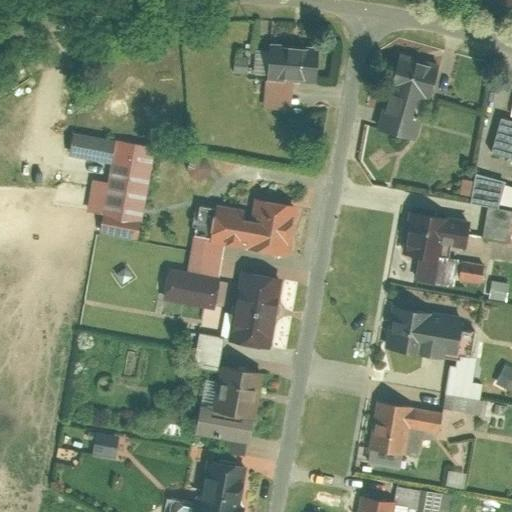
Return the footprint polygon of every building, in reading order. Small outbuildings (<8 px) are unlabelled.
[(266,48),(256,47),(254,72),(266,73),(264,109),(291,110),(293,79),(316,81),(318,47),(281,45),(281,41),(266,40),(266,48)] [(234,72),(249,73),(250,54),(235,53),(234,72)] [(396,53),(376,127),(417,138),(423,116),(411,113),(416,94),(427,97),(436,63),(396,53)] [(511,118),(500,115),(491,150),(511,155),(511,118)] [(99,232),(137,239),(153,143),(72,130),(68,154),(111,161),(108,180),(93,177),(87,210),(102,212),(99,232)] [(476,173),(474,179),(463,177),(460,193),(471,195),(470,200),(498,206),(498,203),(511,206),(511,185),(502,184),(503,179),(476,173)] [(198,201),(186,271),(219,276),(225,243),(288,254),(297,204),(252,197),(250,210),(198,201)] [(511,208),(487,205),(482,236),(511,240),(511,208)] [(409,211),(400,276),(459,285),(460,279),(482,282),(485,264),(459,260),(460,256),(438,253),(440,243),(465,247),(469,220),(409,211)] [(226,303),(221,333),(229,335),(228,339),(271,347),(283,276),(242,268),(240,282),(167,270),(162,298),(214,307),(216,301),(226,303)] [(492,278),(489,297),(508,300),(511,281),(492,278)] [(392,304),(385,345),(456,358),(455,364),(450,363),(446,391),(480,397),(483,383),(473,381),(478,356),(470,355),(475,328),(461,325),(462,317),(392,304)] [(191,365),(216,370),(222,337),(196,332),(191,365)] [(203,378),(194,433),(246,442),(251,417),(255,418),(263,371),(220,364),(217,381),(203,378)] [(445,393),(443,408),(482,415),(484,400),(445,393)] [(376,401),(368,448),(406,453),(410,427),(440,432),(443,411),(376,401)] [(95,438),(92,454),(116,457),(120,431),(90,426),(89,437),(95,438)] [(243,511),(244,505),(237,504),(244,464),(236,463),(238,450),(207,445),(200,486),(188,484),(185,499),(169,497),(166,511),(243,511)] [(60,446),(57,464),(80,467),(83,450),(60,446)] [(447,468),(444,484),(464,487),(466,471),(447,468)] [(421,487),(416,511),(439,511),(441,506),(449,507),(452,493),(421,487)] [(360,495),(357,511),(402,511),(394,511),(395,501),(360,495)]
